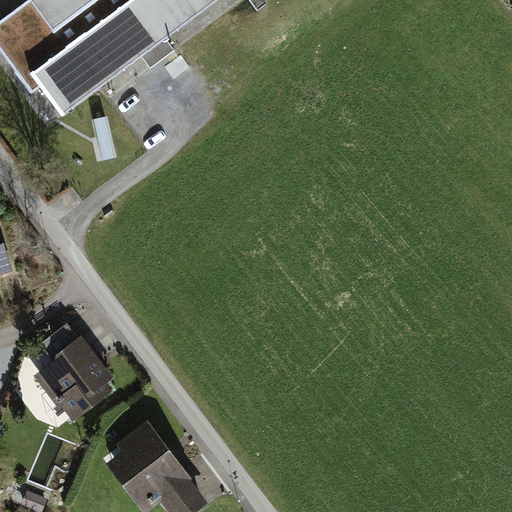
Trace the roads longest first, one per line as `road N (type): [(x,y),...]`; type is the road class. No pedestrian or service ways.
road 1 (residential): [(266,511),(0,162)]
road 2 (residential): [(511,233),(335,53)]
